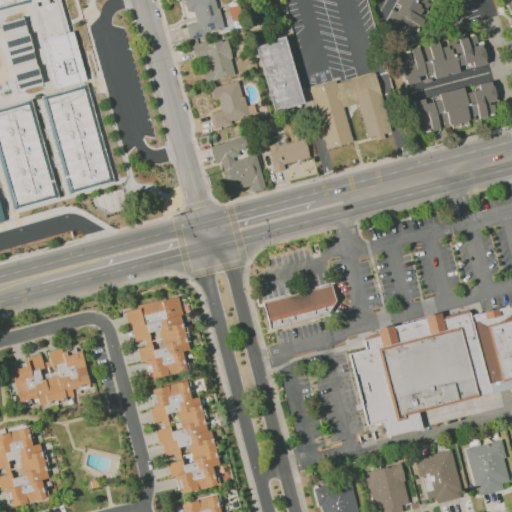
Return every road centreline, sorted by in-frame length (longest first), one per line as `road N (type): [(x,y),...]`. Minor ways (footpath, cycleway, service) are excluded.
road 1 (residential): [(294,511),(228,243),(205,220)]
road 2 (residential): [(146,511),(149,480),(109,330),(94,319),(0,343)]
road 3 (residential): [(205,220),(201,250),(266,511)]
road 4 (residential): [(146,0),(205,220)]
road 5 (secondary): [(511,153),(357,194)]
road 6 (secondary): [(84,271),(105,274),(228,243)]
road 7 (secondary): [(228,243),(345,210),(357,194)]
road 8 (secondary): [(205,220),(102,249),(84,271)]
